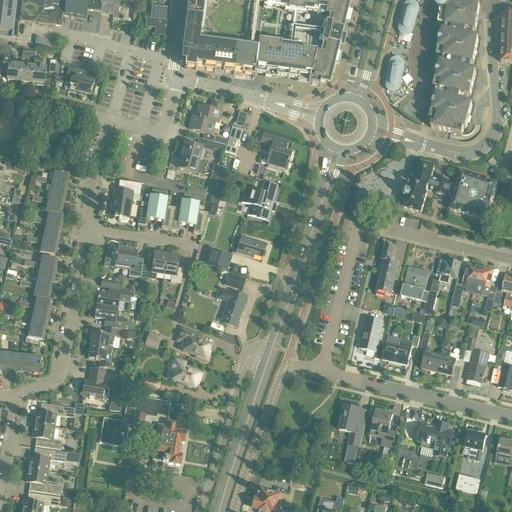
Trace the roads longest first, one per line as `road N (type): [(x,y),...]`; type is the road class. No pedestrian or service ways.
road 1 (residential): [(423,145),(465,153),(493,134),(495,0)]
road 2 (primary): [(273,346),(338,150)]
road 3 (residential): [(511,416),(320,371)]
road 4 (residential): [(202,511),(246,354),(273,346)]
road 5 (primary): [(218,511),(273,346)]
road 6 (residential): [(46,385),(65,363),(85,227)]
road 7 (unclassified): [(235,511),(284,362)]
road 8 (residential): [(359,226),(511,259)]
road 9 (residential): [(359,226),(320,371)]
